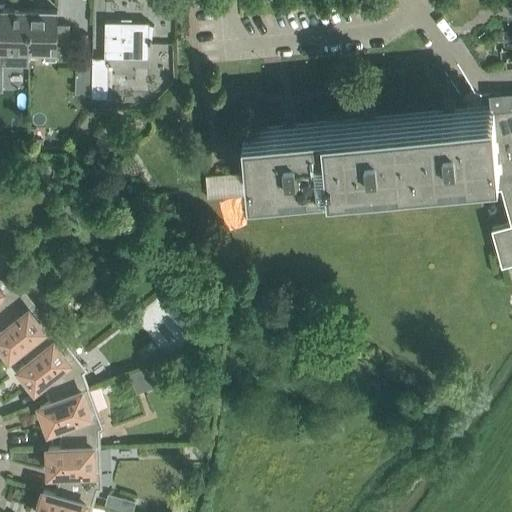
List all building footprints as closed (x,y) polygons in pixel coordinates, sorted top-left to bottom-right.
[(0,65),(3,66),(28,66),(29,49),(30,9),(2,9),(1,28),(0,27),(0,65)] [(70,24),(57,23),(57,10),(30,9),(29,49),(45,50),(44,60),(69,61),(70,24)] [(153,26),(149,25),(149,21),(106,20),(105,56),(105,57),(108,57),(149,58),(149,43),(150,43),(153,26)] [(108,98),(108,57),(105,57),(105,56),(93,56),(92,98),(108,98)] [(493,108),(491,108),(456,111),(455,100),(444,101),(445,112),(410,115),(415,171),(496,164),(498,163),(493,108)] [(511,102),(491,105),(491,108),(493,108),(498,163),(496,164),(498,183),(504,183),(511,214),(511,220),(494,225),(504,261),(511,258),(511,102)] [(415,171),(410,115),(376,118),(375,107),(363,108),(364,119),(330,122),(335,178),(415,171)] [(335,178),(330,122),(296,126),(295,114),(284,115),(285,126),(248,130),(253,185),(335,178)] [(212,184),(239,183),(238,161),(211,162),(212,184)] [(21,293),(7,283),(0,294),(0,320),(4,318),(8,323),(0,329),(0,340),(11,354),(17,349),(22,355),(54,330),(24,290),(21,293)] [(84,370),(54,330),(22,355),(26,361),(20,366),(36,386),(49,376),(54,382),(48,386),(53,399),(87,386),(81,373),(84,370)] [(87,386),(53,399),(41,403),(50,428),(66,422),(68,429),(62,431),(62,445),(102,444),(101,428),(105,427),(87,386)] [(102,444),(62,445),(49,445),(50,471),(67,471),(68,478),(60,478),(56,492),(95,503),(99,487),(103,487),(102,444)] [(91,511),(95,503),(56,492),(44,488),(37,511),(91,511)]
